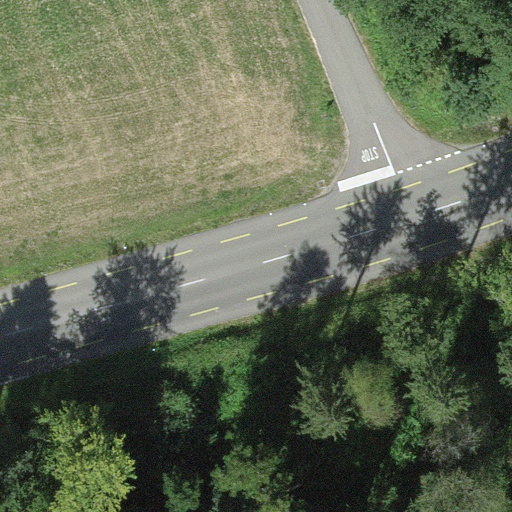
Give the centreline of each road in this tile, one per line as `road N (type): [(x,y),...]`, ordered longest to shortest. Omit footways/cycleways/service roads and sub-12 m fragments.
road 1 (secondary): [(0,333),(420,221),(511,186)]
road 2 (track): [(420,221),(312,0)]
